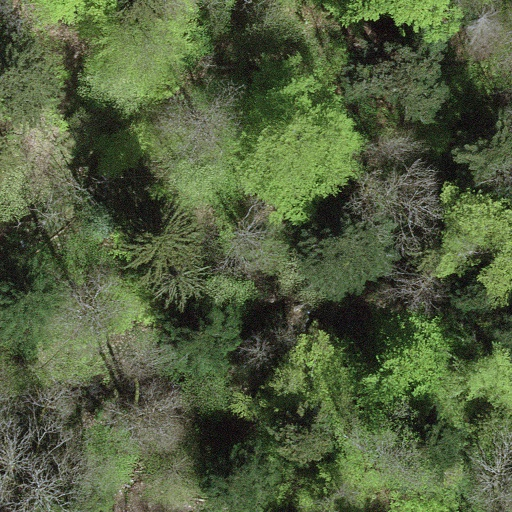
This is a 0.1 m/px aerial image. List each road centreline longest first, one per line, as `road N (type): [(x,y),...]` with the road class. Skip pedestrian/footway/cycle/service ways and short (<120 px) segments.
road 1 (track): [(36,161),(170,54),(238,22),(327,9)]
road 2 (track): [(70,0),(36,161),(0,217)]
